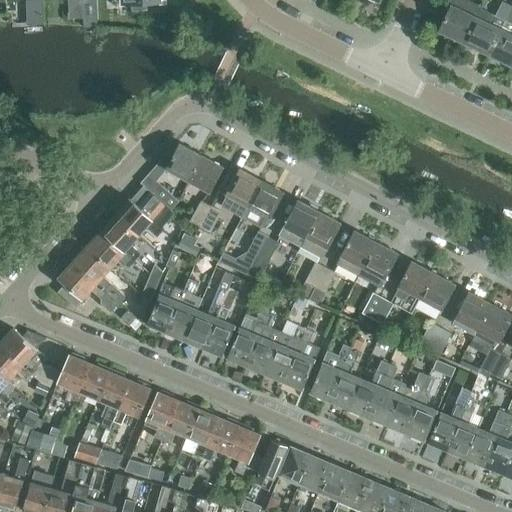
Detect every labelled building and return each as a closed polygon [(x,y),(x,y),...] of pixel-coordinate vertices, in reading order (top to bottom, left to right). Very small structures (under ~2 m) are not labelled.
[(43,0),(25,0),(27,24),(44,24),(43,0)] [(112,0),(112,3),(132,2),(132,10),(146,9),(146,2),(166,1),(165,0),(112,0)] [(440,0),(434,13),(445,18),(451,5),(457,8),(460,0),(440,0)] [(464,42),(476,17),(482,6),(469,0),(460,0),(457,8),(451,5),(445,18),(439,30),(464,42)] [(464,42),(489,54),(501,29),(511,6),(502,2),(496,16),(491,14),(487,22),(476,17),(464,42)] [(489,54),(511,65),(511,24),(511,25),(511,24),(511,6),(501,29),(489,54)] [(166,168),(188,180),(201,155),(180,143),(166,168)] [(201,155),(188,180),(209,191),(223,166),(201,155)] [(232,210),(243,215),(262,180),(240,168),(227,193),(227,194),(221,205),(232,211),(232,210)] [(262,180),(243,215),(242,217),(263,228),(269,216),(270,217),(283,192),(262,180)] [(161,185),(153,194),(171,210),(179,201),(161,185)] [(150,192),(138,206),(161,226),(173,212),(171,210),(153,194),(150,192)] [(130,198),(115,214),(139,235),(147,227),(156,235),(163,228),(161,226),(138,206),(130,198)] [(278,235),(300,246),(319,211),(297,199),(278,235)] [(190,221),(200,226),(211,206),(201,201),(190,221)] [(211,206),(200,226),(211,232),(221,211),(211,206)] [(319,211),(300,246),(321,258),(327,247),(327,248),(341,222),(319,211)] [(115,214),(101,230),(135,260),(141,253),(131,245),(139,235),(115,214)] [(101,230),(87,246),(111,267),(119,258),(129,267),(135,260),(101,230)] [(359,275),(363,267),(376,241),(355,230),(337,263),(359,275)] [(258,258),(268,237),(258,231),(247,252),(236,258),(223,252),(218,261),(249,274),(258,258)] [(185,233),(178,246),(196,255),(200,248),(195,245),(197,239),(185,233)] [(278,242),(268,237),(258,258),(268,263),(278,242)] [(376,241),(363,267),(384,278),(398,253),(376,241)] [(87,246),(73,262),(106,292),(119,302),(125,296),(103,276),(111,267),(87,246)] [(172,251),(168,260),(176,264),(180,254),(172,251)] [(258,258),(249,274),(259,279),(268,263),(258,258)] [(408,291),(420,297),(433,272),(412,260),(399,285),(399,286),(394,295),(403,299),(408,291)] [(299,292),(309,297),(326,267),(315,261),(299,292)] [(59,278),(65,284),(82,299),(91,289),(101,298),(106,292),(73,262),(59,278)] [(155,264),(150,274),(159,282),(163,271),(155,264)] [(326,267),(309,297),(319,303),(336,272),(326,267)] [(433,272),(420,297),(415,306),(436,317),(441,308),(442,309),(455,283),(433,272)] [(159,282),(150,274),(143,293),(150,302),(159,282)] [(195,282),(188,279),(183,290),(165,333),(184,341),(197,310),(185,305),(195,282)] [(82,299),(65,284),(58,292),(75,307),(82,299)] [(183,290),(174,287),(169,299),(159,294),(146,325),(165,333),(183,290)] [(229,288),(226,295),(203,349),(222,357),(235,326),(223,321),(236,290),(229,288)] [(184,341),(203,349),(226,295),(217,291),(207,314),(197,310),(184,341)] [(452,323),(474,334),(491,303),(469,291),(452,323)] [(362,313),(372,318),(383,298),(373,292),(362,313)] [(383,298),(372,318),(382,324),(393,303),(383,298)] [(511,314),(491,303),(474,334),(494,345),(497,339),(499,339),(511,314)] [(226,359),(245,367),(268,312),(259,308),(249,332),(239,328),(226,359)] [(122,317),(134,330),(141,323),(128,310),(122,317)] [(245,367),(263,374),(281,331),(270,326),(275,315),(268,312),(245,367)] [(420,342),(430,348),(441,327),(431,322),(420,342)] [(263,374),(283,382),(306,328),(297,324),(292,336),(281,331),(263,374)] [(441,327),(430,348),(440,353),(451,333),(441,327)] [(14,328),(0,343),(32,373),(42,383),(43,383),(50,386),(57,370),(42,363),(47,358),(36,348),(46,338),(28,330),(23,336),(14,328)] [(313,331),(306,328),(283,382),(302,390),(320,348),(308,343),(313,331)] [(0,343),(0,372),(8,379),(16,370),(26,380),(32,373),(0,343)] [(309,393),(328,401),(351,348),(344,345),(339,356),(327,351),(322,362),(309,393)] [(328,401),(347,409),(360,379),(349,374),(358,351),(351,348),(328,401)] [(480,368),(490,374),(500,353),(491,348),(480,368)] [(64,400),(73,403),(90,363),(84,360),(85,358),(73,353),(72,355),(70,354),(54,391),(66,396),(64,400)] [(500,353),(490,374),(501,379),(511,359),(500,353)] [(437,359),(433,369),(451,376),(455,367),(437,359)] [(347,409),(367,417),(389,364),(382,362),(373,384),(360,379),(347,409)] [(87,393),(99,399),(111,369),(98,364),(97,366),(90,363),(73,403),(81,407),(87,393)] [(367,417),(386,425),(403,383),(402,384),(392,380),(397,368),(389,364),(367,417)] [(111,369),(99,399),(111,404),(102,424),(111,428),(114,420),(131,380),(123,377),(124,375),(111,369)] [(0,372),(0,400),(4,404),(10,398),(0,388),(8,379),(0,372)] [(386,425),(405,434),(423,391),(422,391),(428,376),(419,373),(413,387),(403,383),(386,425)] [(137,383),(131,380),(114,420),(122,423),(127,410),(140,416),(151,389),(149,388),(150,385),(138,380),(137,383)] [(46,396),(50,386),(43,383),(39,393),(46,396)] [(154,437),(162,440),(179,400),(172,398),(173,395),(162,390),(161,393),(158,392),(147,419),(160,424),(154,437)] [(423,391),(405,434),(424,442),(437,411),(425,406),(430,394),(423,391)] [(428,443),(446,451),(468,399),(461,396),(452,417),(441,412),(428,443)] [(446,451),(465,459),(478,428),(467,423),(476,402),(468,399),(446,451)] [(4,404),(0,400),(0,412),(5,416),(10,410),(4,404)] [(175,431),(187,436),(200,406),(187,401),(186,403),(179,400),(162,440),(170,444),(175,431)] [(195,453),(203,457),(219,417),(212,414),(213,412),(200,406),(187,436),(200,441),(195,453)] [(27,410),(22,421),(34,426),(39,415),(27,410)] [(465,459),(484,467),(506,414),(499,412),(490,433),(478,428),(465,459)] [(484,467),(503,475),(511,452),(511,442),(504,439),(511,421),(511,416),(506,414),(484,467)] [(217,448),(228,453),(241,423),(227,418),(226,420),(219,417),(203,457),(212,460),(217,448)] [(11,441),(27,446),(32,430),(33,426),(17,421),(11,441)] [(241,423),(228,453),(240,458),(235,471),(243,474),(246,467),(258,472),(264,457),(252,452),(260,434),(252,431),(253,429),(241,423)] [(27,446),(52,453),(55,444),(53,444),(55,437),(32,430),(27,446)] [(258,472),(266,475),(261,486),(269,490),(288,445),(285,444),(284,441),(278,439),(275,440),(272,438),(258,472)] [(55,444),(52,453),(63,457),(66,448),(55,444)] [(74,456),(96,463),(101,450),(79,444),(74,456)] [(293,474),(302,477),(311,455),(309,454),(309,452),(302,449),(300,450),(292,447),(279,477),(290,481),(293,474)] [(101,464),(117,468),(122,457),(106,452),(101,464)] [(511,452),(503,475),(511,478),(511,452)] [(313,482),(321,486),(331,463),(329,463),(328,460),(322,457),(319,458),(311,455),(302,477),(299,485),(309,489),(313,482)] [(4,474),(0,489),(0,506),(0,507),(6,508),(9,506),(15,508),(29,460),(21,457),(15,477),(4,474)] [(64,511),(76,473),(79,474),(83,463),(70,459),(61,490),(51,487),(43,511),(64,511)] [(125,471),(146,477),(149,467),(129,461),(125,471)] [(43,511),(51,487),(40,484),(45,464),(37,462),(23,510),(28,511),(43,511)] [(93,511),(97,500),(86,497),(95,466),(83,463),(79,474),(83,475),(72,511),(93,511)] [(333,491),(341,494),(351,472),(349,471),(348,468),(341,466),(339,467),(331,463),(321,486),(318,493),(330,498),(333,491)] [(149,467),(146,477),(162,481),(165,471),(149,467)] [(351,498),(361,502),(371,478),(361,474),(358,475),(351,472),(341,494),(338,501),(348,505),(351,498)] [(114,511),(121,486),(125,487),(128,476),(116,473),(107,503),(97,500),(93,511),(114,511)] [(168,482),(189,488),(192,479),(171,473),(168,482)] [(137,511),(132,510),(141,480),(128,476),(125,487),(129,489),(122,511),(137,511)] [(379,511),(380,511),(390,488),(383,485),(382,483),(371,478),(361,502),(371,507),(368,511),(379,511)] [(202,482),(198,494),(210,499),(214,486),(202,482)] [(164,511),(168,500),(172,501),(175,489),(163,486),(155,511),(164,511)] [(402,511),(410,497),(402,494),(401,491),(395,488),(393,489),(390,488),(380,511),(383,511),(402,511)] [(181,511),(187,493),(175,489),(172,501),(175,502),(172,511),(181,511)] [(426,511),(430,505),(422,502),(421,499),(415,497),(412,498),(410,497),(402,511),(426,511)] [(214,511),(217,503),(199,498),(197,507),(206,509),(204,511),(214,511)] [(265,509),(270,511),(273,511),(278,502),(270,498),(265,509)] [(242,508),(253,511),(257,511),(260,505),(245,500),(242,508)] [(287,511),(296,511),(299,506),(291,503),(287,511)]
